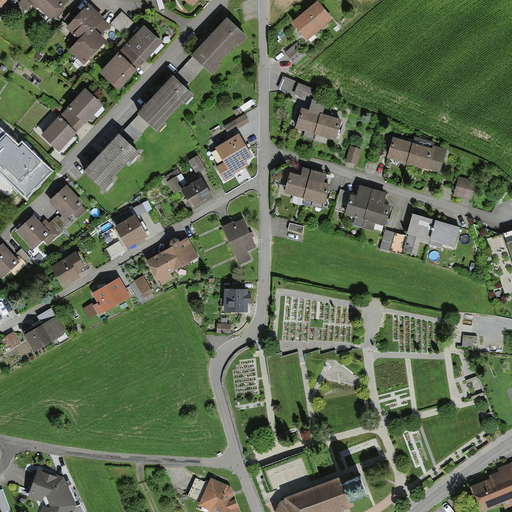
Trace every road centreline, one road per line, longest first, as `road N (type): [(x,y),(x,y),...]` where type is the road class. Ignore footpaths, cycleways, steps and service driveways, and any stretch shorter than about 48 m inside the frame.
road 1 (residential): [(264,181),(0,330)]
road 2 (residential): [(264,181),(259,321),(215,369),(238,459)]
road 3 (residential): [(238,459),(159,460),(11,441)]
road 4 (residential): [(66,164),(221,0)]
road 5 (residential): [(264,0),(264,181)]
